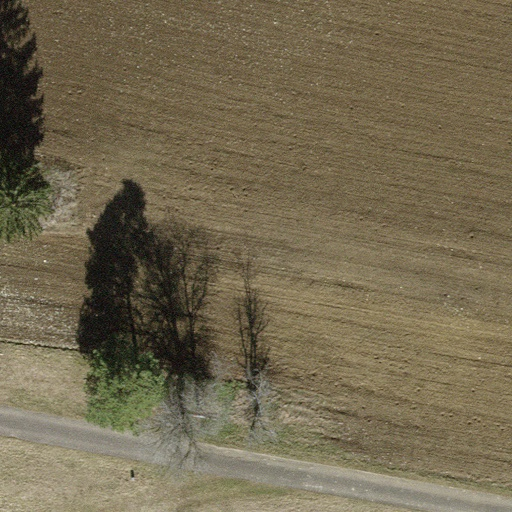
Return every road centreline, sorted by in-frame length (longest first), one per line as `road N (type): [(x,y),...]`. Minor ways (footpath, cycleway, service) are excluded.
road 1 (track): [(0,409),(511,504)]
road 2 (track): [(104,511),(272,458)]
